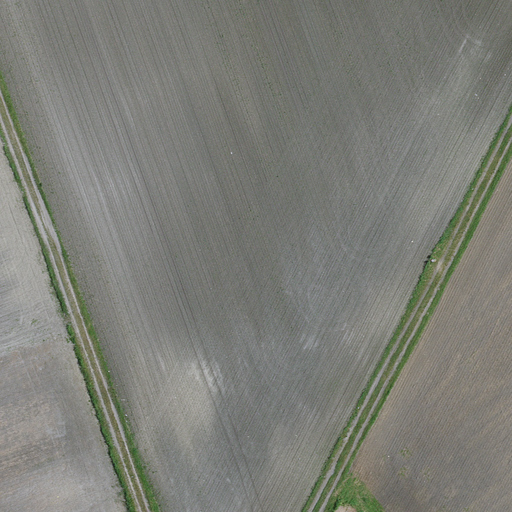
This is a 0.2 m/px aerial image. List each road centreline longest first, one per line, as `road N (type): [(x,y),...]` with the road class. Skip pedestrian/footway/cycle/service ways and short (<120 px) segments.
road 1 (track): [(0,111),(143,511)]
road 2 (track): [(361,419),(511,140)]
